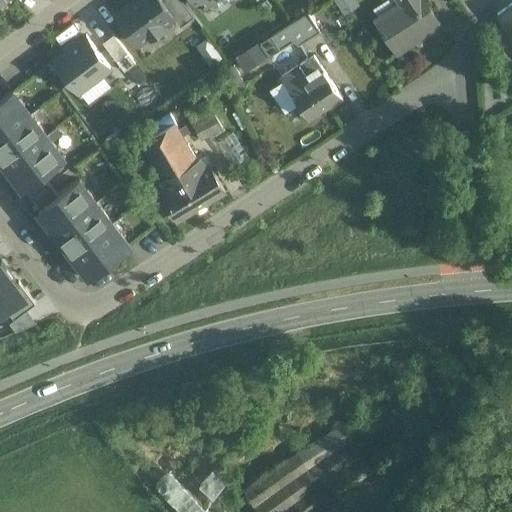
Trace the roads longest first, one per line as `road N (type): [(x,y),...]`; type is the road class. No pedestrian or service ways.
road 1 (residential): [(469,87),(91,313),(56,297),(0,221)]
road 2 (secondary): [(0,416),(250,330),(475,295)]
road 3 (residential): [(469,87),(475,295)]
